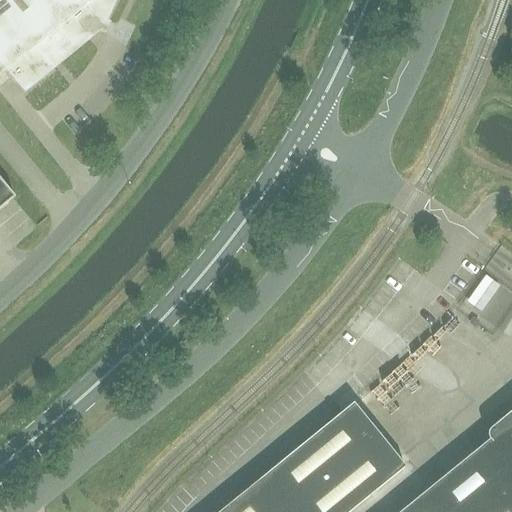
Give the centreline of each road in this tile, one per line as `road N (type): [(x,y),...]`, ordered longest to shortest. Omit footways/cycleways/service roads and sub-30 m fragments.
road 1 (unclassified): [(17,511),(218,343),(314,237),(357,168)]
road 2 (tertiary): [(0,467),(170,311),(235,235),(301,137)]
road 3 (unclassified): [(0,300),(84,215),(172,101),(224,0)]
road 4 (unclassified): [(357,168),(441,0)]
road 5 (tertiary): [(301,137),(367,0)]
road 6 (unclassified): [(466,236),(357,168)]
